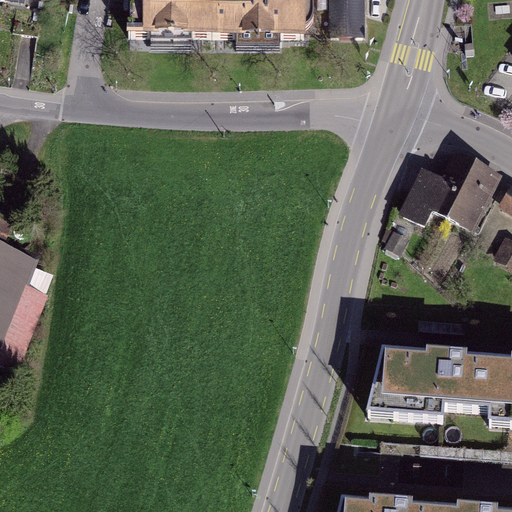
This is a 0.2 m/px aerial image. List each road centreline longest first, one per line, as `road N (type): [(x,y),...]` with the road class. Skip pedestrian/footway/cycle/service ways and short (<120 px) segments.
road 1 (residential): [(280,511),(391,125)]
road 2 (residential): [(391,125),(337,113),(86,112)]
road 3 (residential): [(511,154),(397,108)]
